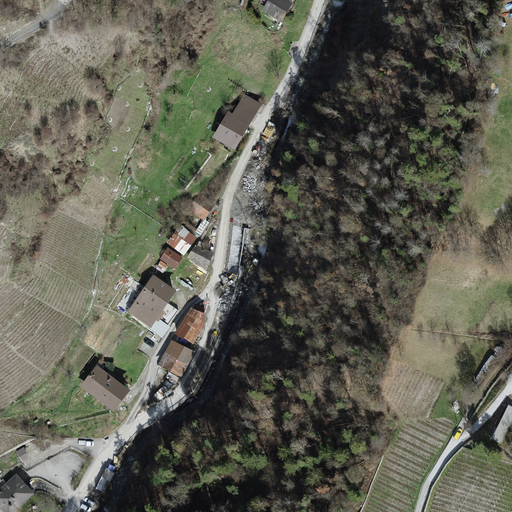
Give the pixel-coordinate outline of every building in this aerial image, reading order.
[(279,0),(267,0),(261,10),(280,23),(290,6),(279,0)] [(226,115),(208,140),(231,151),(264,108),(245,97),(230,116),(226,115)] [(232,208),(246,211),(249,196),(236,193),(232,208)] [(210,208),(198,197),(187,209),(199,220),(210,208)] [(183,254),(198,236),(182,223),(167,240),(183,254)] [(212,254),(194,246),(187,261),(205,270),(212,254)] [(178,259),(165,249),(156,261),(170,271),(178,259)] [(171,292),(149,277),(124,312),(160,338),(179,313),(164,302),(171,292)] [(205,317),(192,309),(178,334),(192,341),(205,317)] [(193,351),(173,341),(161,364),(180,374),(193,351)] [(124,391),(92,367),(77,387),(108,411),(124,391)] [(511,424),(511,407),(508,405),(492,439),(503,444),(511,424)] [(16,475),(0,489),(0,507),(4,511),(13,511),(33,493),(16,475)]
